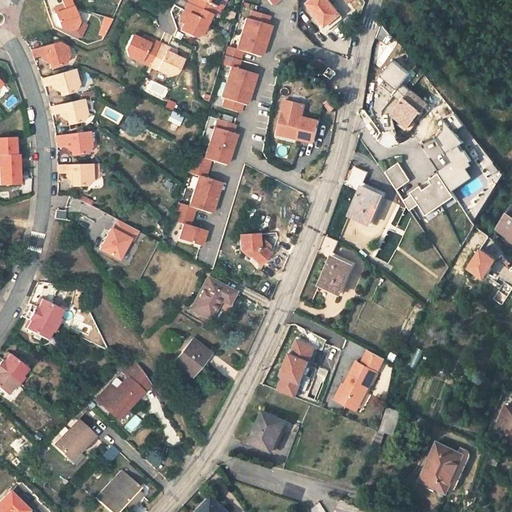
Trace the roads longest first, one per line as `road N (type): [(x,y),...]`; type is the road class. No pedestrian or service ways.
road 1 (unclassified): [(373,0),(283,314),(208,456),(156,511)]
road 2 (residential): [(0,320),(32,259),(42,195),(40,117),(16,44),(0,23)]
road 3 (unknown): [(208,456),(365,511)]
